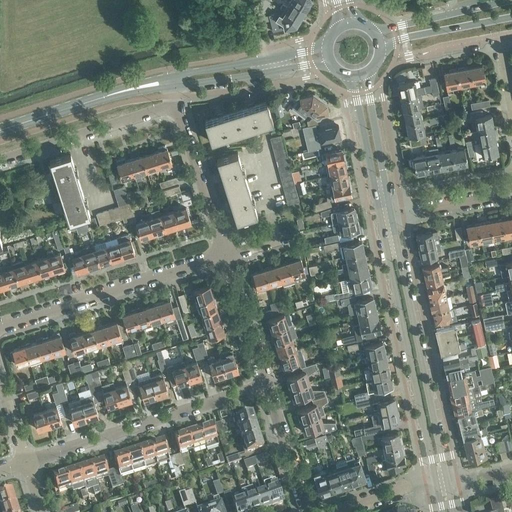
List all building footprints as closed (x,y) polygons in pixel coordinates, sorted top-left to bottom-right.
[(292,0),(292,2),(307,11),(310,7),(309,4),(311,1),(310,0),(292,0)] [(304,16),(307,11),(292,2),(288,7),(283,4),(280,8),(286,12),(286,11),(300,20),(302,17),(304,16)] [(300,20),(286,11),(286,12),(283,16),(277,13),(269,15),(273,31),(296,26),(298,25),(300,22),(300,20)] [(477,65),(470,67),(473,83),(480,82),(481,87),(486,86),(482,65),(477,66),(477,65)] [(457,69),(460,86),(473,83),(470,67),(469,67),(469,68),(457,70),(457,69)] [(460,86),(457,69),(449,71),(449,72),(445,72),(444,72),(448,93),(453,92),(452,87),(460,86)] [(417,94),(432,91),(438,90),(435,78),(429,79),(431,85),(415,89),(414,81),(405,83),(404,82),(399,83),(399,85),(398,85),(400,98),(417,95),(417,94)] [(300,97),(301,103),(298,100),(293,107),(305,117),(309,112),(320,97),(315,94),(300,97)] [(403,111),(419,107),(417,95),(400,98),(402,103),(401,103),(402,110),(403,109),(403,111)] [(442,97),(445,108),(451,107),(448,95),(442,97)] [(326,102),(320,97),(309,112),(313,115),(312,117),(314,118),(319,117),(322,113),(328,112),(326,102)] [(477,108),(490,106),(489,100),(476,102),(477,108)] [(253,104),(250,105),(248,106),(249,107),(235,111),(242,132),(273,122),(267,101),(253,105),(253,104)] [(283,115),(280,104),(273,105),(277,117),(283,115)] [(422,120),(419,107),(403,111),(404,116),(405,122),(406,122),(406,123),(422,120)] [(477,130),(493,127),(492,122),(493,122),(492,116),(491,116),(491,114),(483,116),(482,110),(470,112),(471,118),(475,117),(477,130)] [(242,132),(235,111),(222,115),(222,114),(218,115),(218,116),(204,121),(211,142),(242,132)] [(425,133),(422,120),(406,123),(407,129),(406,129),(407,132),(408,135),(408,136),(425,133)] [(342,134),(341,132),(341,131),(340,130),(338,125),(318,129),(319,132),(321,142),(341,137),(341,136),(342,134)] [(477,130),(480,143),(496,140),(495,135),(494,129),(493,127),(477,130)] [(272,144),(283,141),(282,135),(270,138),(272,144)] [(423,144),(422,137),(412,139),(413,146),(423,144)] [(496,140),(480,143),(482,156),(492,155),(492,157),(497,156),(497,153),(498,153),(496,140)] [(283,141),(272,144),(273,150),(285,147),(283,141)] [(285,147),(273,150),(275,156),(287,153),(285,147)] [(167,148),(155,152),(160,167),(172,163),(167,148)] [(320,154),(318,148),(312,150),(301,152),(303,158),(320,154)] [(468,164),(465,148),(451,150),(454,166),(460,165),(460,166),(466,165),(466,164),(468,164)] [(327,158),(328,163),(346,160),(345,154),(343,154),(342,149),(322,153),(323,158),(327,158)] [(454,166),(451,150),(438,152),(441,169),(447,168),(453,167),(453,166),(454,166)] [(160,167),(155,152),(142,156),(147,171),(160,167)] [(441,169),(438,152),(426,155),(429,171),(434,170),(434,171),(441,169)] [(59,191),(81,184),(71,153),(50,160),(54,173),(53,174),(54,178),(55,178),(59,191)] [(223,177),(227,190),(248,184),(238,153),(217,159),(221,173),(220,173),(221,177),(223,177)] [(287,153),(275,156),(277,162),(288,159),(287,153)] [(413,157),(413,158),(410,159),(411,165),(414,165),(416,173),(417,173),(417,176),(424,175),(424,172),(429,171),(426,155),(413,157)] [(142,156),(130,160),(135,175),(136,180),(142,178),(141,173),(147,171),(142,156)] [(288,159),(277,162),(278,168),(290,165),(288,159)] [(135,175),(130,160),(117,164),(122,179),(135,175)] [(328,171),(329,175),(347,172),(346,167),(347,166),(346,160),(328,163),(330,170),(328,171)] [(290,165),(278,168),(280,174),(291,171),(290,165)] [(291,171),(280,174),(281,180),(293,177),(292,172),(291,171)] [(328,180),(329,187),(351,183),(349,176),(348,176),(347,172),(329,175),(330,180),(328,180)] [(165,180),(167,186),(178,183),(176,177),(165,180)] [(293,177),(281,180),(283,186),(295,183),(294,180),(293,177)] [(306,192),(303,180),(301,181),(296,182),(299,194),(306,192)] [(295,183),(283,186),(285,192),(296,189),(295,183)] [(330,199),(351,194),(350,189),(352,189),(351,183),(329,187),(330,193),(326,193),(328,199),(314,204),(315,207),(313,208),(314,211),(316,210),(332,205),(330,199)] [(90,215),(81,184),(59,191),(64,204),(62,204),(64,209),(65,209),(69,222),(90,215)] [(248,184),(227,190),(231,203),(230,204),(230,206),(231,208),(232,208),(237,221),(257,215),(248,184)] [(113,189),(115,195),(127,191),(125,185),(113,189)] [(179,185),(167,189),(169,195),(181,191),(179,185)] [(296,189),(285,192),(286,198),(298,195),(296,189)] [(117,201),(129,197),(127,191),(115,195),(117,201)] [(298,195),(286,198),(288,205),(299,202),(298,195)] [(119,206),(125,204),(130,202),(129,197),(117,201),(119,206)] [(130,202),(125,204),(130,223),(136,221),(134,214),(130,202)] [(338,216),(339,222),(357,218),(356,218),(358,216),(357,213),(355,213),(354,207),(350,208),(348,202),(320,211),(321,216),(331,214),(332,217),(338,216)] [(119,206),(123,217),(125,224),(130,223),(125,204),(119,206)] [(117,219),(123,217),(119,206),(113,208),(117,219)] [(186,207),(174,211),(179,226),(184,225),(190,223),(190,222),(191,222),(186,207)] [(113,208),(108,210),(111,221),(117,219),(113,208)] [(102,212),(106,223),(111,221),(108,210),(102,212)] [(174,211),(161,215),(166,230),(179,226),(174,211)] [(100,225),(106,223),(102,212),(96,213),(100,225)] [(161,215),(149,219),(154,234),(166,230),(161,215)] [(511,216),(501,219),(505,237),(511,235),(511,237),(511,216)] [(85,220),(87,225),(96,222),(95,217),(85,220)] [(340,234),(348,232),(351,231),(359,229),(358,224),(359,223),(358,220),(357,220),(357,218),(339,222),(332,224),(334,231),(339,230),(340,234)] [(505,237),(501,219),(501,218),(500,218),(501,219),(499,220),(498,219),(497,219),(498,220),(490,221),(493,239),(505,237)] [(154,234),(149,219),(136,223),(141,238),(141,239),(148,237),(148,236),(154,234)] [(493,239),(490,221),(490,220),(489,220),(489,221),(487,222),(487,221),(486,221),(486,222),(478,223),(482,241),(493,239)] [(482,241),(478,223),(477,223),(477,224),(475,224),(475,223),(474,223),(474,224),(467,226),(470,243),(482,241)] [(463,239),(461,227),(455,228),(457,240),(463,239)] [(58,249),(64,247),(58,229),(52,231),(58,249)] [(419,247),(440,243),(437,231),(417,236),(418,241),(420,247),(419,247)] [(117,237),(106,241),(112,261),(123,257),(118,242),(117,237)] [(130,238),(118,242),(123,257),(135,253),(130,238)] [(112,261),(106,241),(94,245),(100,264),(112,261)] [(345,250),(346,256),(364,252),(364,251),(365,251),(364,246),(363,247),(362,241),(354,243),(354,242),(351,243),(345,245),(345,243),(340,244),(339,241),(323,245),(325,251),(342,247),(343,251),(345,250)] [(440,243),(419,247),(419,248),(420,248),(421,254),(422,259),(438,256),(437,251),(441,250),(440,243)] [(83,248),(83,249),(89,268),(100,264),(94,245),(83,248)] [(467,261),(473,260),(471,248),(465,250),(466,255),(467,261)] [(60,252),(53,254),(52,249),(47,251),(49,256),(53,271),(65,267),(60,252)] [(89,268),(83,249),(71,253),(77,272),(89,268)] [(450,258),(459,256),(466,255),(465,250),(465,249),(449,252),(450,258)] [(342,268),(349,267),(366,263),(365,258),(366,257),(366,254),(364,254),(364,252),(346,256),(348,263),(341,264),(342,268)] [(307,278),(301,257),(300,254),(293,256),(294,258),(288,260),(295,282),(307,278)] [(459,256),(461,267),(468,265),(467,261),(466,255),(459,256)] [(37,260),(42,276),(49,274),(48,273),(53,271),(49,256),(37,260)] [(497,258),(485,260),(486,267),(498,264),(497,258)] [(13,263),(14,267),(19,283),(26,281),(25,280),(30,279),(25,263),(24,260),(13,263)] [(42,276),(37,260),(25,263),(30,279),(35,277),(35,278),(42,276)] [(295,282),(288,260),(282,262),(283,263),(277,265),(282,281),(283,285),(295,282)] [(509,275),(511,273),(511,261),(500,264),(501,269),(507,268),(509,275)] [(349,267),(351,278),(368,274),(368,273),(370,272),(369,269),(367,268),(366,263),(349,267)] [(439,263),(423,266),(423,267),(422,269),(423,272),(424,272),(425,275),(449,270),(448,266),(440,267),(439,263)] [(282,281),(277,265),(271,267),(271,265),(265,267),(270,285),(282,281)] [(308,266),(310,275),(318,273),(316,265),(308,266)] [(468,265),(461,267),(464,278),(471,276),(468,265)] [(19,283),(14,267),(2,271),(7,286),(12,285),(19,283)] [(270,285),(265,267),(259,269),(260,271),(253,273),(254,273),(251,274),(253,282),(252,282),(255,289),(270,285)] [(449,270),(425,275),(426,278),(425,280),(426,283),(427,283),(427,284),(443,281),(442,276),(450,274),(449,270)] [(506,288),(511,286),(511,273),(509,275),(510,281),(508,281),(508,282),(497,285),(498,290),(506,288)] [(368,274),(351,278),(346,279),(349,290),(334,294),(335,299),(355,294),(354,289),(371,285),(370,280),(371,279),(370,276),(369,275),(368,274)] [(476,289),(480,288),(482,288),(481,281),(474,282),(476,289)] [(198,302),(215,297),(213,291),(212,291),(210,285),(194,290),(198,302)] [(430,301),(446,297),(444,285),(427,289),(430,301)] [(473,291),(467,292),(469,302),(475,300),(473,291)] [(178,295),(182,307),(188,305),(184,293),(178,295)] [(478,294),(480,305),(486,304),(484,293),(478,294)] [(217,308),(215,303),(216,302),(215,297),(198,302),(201,313),(217,308)] [(432,312),(433,312),(449,309),(446,297),(430,301),(429,301),(432,312)] [(158,302),(163,319),(175,315),(170,299),(164,301),(163,300),(158,302)] [(357,308),(358,313),(376,309),(377,308),(376,305),(375,304),(374,299),(354,303),(356,308),(357,308)] [(279,313),(278,307),(276,302),(275,300),(273,300),(274,302),(270,304),(272,309),(266,311),(267,317),(279,313)] [(146,307),(151,322),(163,319),(158,302),(152,303),(152,305),(146,307)] [(476,302),(469,304),(472,316),(479,314),(476,302)] [(134,309),(139,326),(151,322),(146,307),(140,308),(140,307),(134,309)] [(201,313),(205,325),(222,320),(220,314),(219,315),(217,308),(201,313)] [(449,309),(433,312),(435,324),(457,319),(454,308),(449,309)] [(139,326),(134,309),(129,311),(129,312),(123,314),(128,330),(139,326)] [(358,313),(361,324),(378,320),(378,319),(377,316),(379,315),(378,312),(376,311),(376,309),(358,313)] [(308,320),(314,318),(313,312),(312,313),(311,311),(309,311),(310,313),(306,314),(308,320)] [(288,313),(268,319),(268,320),(267,321),(266,322),(267,326),(269,327),(270,327),(272,332),(288,327),(288,326),(292,325),(288,313)] [(484,324),(505,320),(503,313),(483,317),(484,324)] [(176,318),(183,339),(189,337),(182,316),(176,318)] [(222,320),(205,325),(209,337),(225,332),(223,326),(224,326),(222,320)] [(378,320),(361,324),(362,329),(360,329),(361,334),(381,330),(380,325),(381,324),(380,321),(378,320)] [(471,322),(474,333),(483,331),(480,320),(471,322)] [(505,320),(484,324),(485,330),(506,326),(505,320)] [(105,324),(110,341),(122,337),(117,322),(111,324),(110,322),(105,324)] [(464,323),(437,329),(439,340),(457,336),(455,327),(458,326),(458,328),(462,327),(462,328),(465,327),(464,323)] [(94,329),(98,345),(110,341),(105,324),(99,326),(99,327),(94,329)] [(272,332),(276,343),(292,337),(288,327),(272,332)] [(198,338),(195,328),(189,330),(192,340),(198,338)] [(81,331),(87,348),(98,345),(94,329),(87,331),(87,329),(81,331)] [(87,348),(81,331),(75,333),(76,335),(70,337),(75,352),(87,348)] [(483,331),(474,333),(477,345),(485,343),(483,331)] [(59,332),(53,334),(53,335),(48,337),(54,354),(66,350),(60,334),(60,335),(59,332)] [(214,336),(217,344),(219,343),(219,341),(227,338),(226,332),(214,336)] [(343,343),(358,340),(357,334),(342,337),(343,343)] [(457,336),(439,340),(439,342),(438,342),(439,348),(440,347),(441,352),(466,347),(465,342),(459,344),(457,336)] [(37,342),(42,358),(54,354),(48,337),(43,339),(42,337),(36,339),(37,342)] [(276,343),(280,355),(296,349),(292,337),(276,343)] [(198,346),(201,358),(207,356),(203,341),(197,343),(198,346)] [(25,344),(30,361),(42,358),(37,342),(31,344),(30,343),(25,344)] [(137,342),(134,343),(129,344),(132,356),(141,353),(137,342)] [(360,348),(358,342),(347,345),(348,351),(360,348)] [(367,357),(385,353),(385,352),(386,351),(385,348),(384,347),(383,342),(363,346),(364,351),(366,350),(367,357)] [(13,350),(14,350),(11,351),(13,359),(16,358),(18,365),(30,361),(25,344),(19,346),(19,348),(13,350)] [(132,356),(129,344),(123,346),(126,358),(132,356)] [(475,348),(477,354),(477,357),(488,355),(486,345),(475,348)] [(201,358),(198,346),(192,348),(196,359),(201,358)] [(300,348),(296,349),(280,355),(284,367),(291,364),(293,370),(301,367),(306,366),(300,348)] [(167,369),(163,357),(161,350),(156,351),(158,359),(157,359),(161,371),(167,369)] [(221,358),(226,374),(238,371),(232,350),(226,352),(227,356),(221,358)] [(370,368),(387,364),(386,359),(387,358),(387,355),(385,354),(385,353),(367,357),(370,368)] [(490,354),(492,366),(499,365),(497,353),(490,354)] [(466,357),(458,359),(457,354),(443,357),(443,358),(442,359),(442,362),(444,363),(445,366),(473,360),(478,359),(477,357),(477,354),(472,355),(466,357)] [(208,357),(215,378),(226,374),(221,358),(215,360),(214,356),(208,357)] [(74,362),(77,373),(83,372),(79,360),(74,362)] [(156,397),(149,376),(143,378),(138,380),(137,378),(133,367),(132,367),(130,360),(126,361),(128,369),(134,389),(140,387),(144,401),(156,397)] [(474,364),(473,360),(445,366),(447,375),(446,375),(446,376),(469,370),(468,366),(474,364)] [(179,385),(186,382),(190,381),(185,365),(184,361),(177,363),(179,367),(173,369),(179,385)] [(196,361),(185,365),(190,381),(202,377),(196,361)] [(77,373),(74,362),(68,364),(72,375),(77,373)] [(316,363),(315,363),(306,366),(301,367),(303,372),(287,377),(288,381),(287,382),(289,388),(290,388),(291,389),(310,383),(307,375),(318,368),(316,363)] [(328,366),(330,376),(330,377),(340,374),(338,363),(327,365),(328,366)] [(366,380),(390,375),(389,374),(391,372),(390,370),(388,369),(387,364),(370,368),(364,369),(366,380)] [(450,391),(450,392),(472,387),(471,386),(479,384),(494,381),(491,369),(490,365),(469,370),(446,376),(447,376),(450,391)] [(126,384),(115,388),(120,403),(132,400),(129,391),(134,389),(128,369),(122,370),(126,382),(126,384)] [(156,374),(149,376),(156,397),(168,393),(162,372),(156,374)] [(343,385),(340,374),(330,377),(332,388),(343,385)] [(48,375),(35,379),(36,381),(37,386),(50,382),(48,377),(48,375)] [(92,377),(93,380),(97,391),(103,389),(108,407),(120,403),(115,388),(114,384),(102,388),(98,375),(92,377)] [(370,380),(372,385),(373,390),(379,389),(379,390),(385,389),(384,388),(392,386),(391,381),(392,381),(391,375),(390,375),(366,380),(366,381),(370,380)] [(97,391),(93,380),(87,382),(91,393),(97,391)] [(26,390),(37,386),(36,381),(24,384),(26,390)] [(58,391),(61,403),(67,401),(64,389),(63,390),(60,382),(55,384),(58,391)] [(310,395),(312,400),(326,395),(324,390),(312,391),(310,383),(291,389),(291,390),(290,390),(292,396),(293,396),(294,400),(310,395)] [(472,387),(450,392),(452,402),(469,399),(482,396),(480,390),(479,384),(471,386),(472,387)] [(37,390),(26,393),(28,399),(39,395),(37,390)] [(61,403),(58,391),(52,393),(56,405),(61,403)] [(356,400),(370,397),(368,391),(355,394),(356,400)] [(500,393),(497,394),(500,404),(500,405),(506,404),(503,392),(500,393)] [(81,403),(86,419),(98,416),(92,395),(86,397),(87,401),(81,403)] [(328,401),(326,395),(312,400),(314,405),(297,410),(299,414),(297,415),(299,421),(301,420),(301,422),(320,415),(325,414),(322,405),(328,401)] [(370,397),(356,400),(357,406),(371,403),(370,397)] [(378,407),(379,413),(397,409),(398,409),(397,402),(395,403),(394,398),(387,399),(381,400),(381,401),(373,402),(374,407),(378,407)] [(469,399),(452,402),(455,413),(471,409),(490,405),(489,400),(470,404),(469,399)] [(86,419),(81,403),(75,405),(74,401),(68,403),(75,423),(86,419)] [(45,410),(50,426),(61,422),(56,407),(45,410)] [(482,408),(457,415),(458,420),(457,421),(458,427),(477,422),(475,413),(477,412),(477,414),(483,413),(482,408)] [(397,409),(379,413),(381,419),(379,420),(380,425),(399,420),(398,415),(399,414),(399,411),(397,411),(397,409)] [(50,426),(45,410),(33,414),(38,430),(50,426)] [(238,423),(240,429),(256,424),(252,412),(234,418),(236,424),(238,423)] [(322,422),(320,415),(301,422),(300,423),(302,429),(303,429),(305,433),(321,428),(322,432),(337,428),(335,422),(322,422)] [(215,424),(219,436),(228,433),(226,427),(223,428),(221,422),(215,424)] [(477,422),(458,427),(460,433),(462,434),(463,438),(476,435),(487,432),(486,427),(481,428),(481,430),(479,430),(477,422)] [(240,429),(244,440),(260,435),(256,424),(240,429)] [(219,445),(212,425),(200,429),(205,446),(206,449),(219,445)] [(375,425),(351,430),(353,436),(376,431),(375,425)] [(205,446),(200,429),(187,433),(193,450),(205,446)] [(360,435),(361,440),(377,437),(376,431),(360,435)] [(193,450),(187,433),(175,437),(180,453),(187,450),(187,452),(193,450)] [(382,441),(384,448),(403,443),(402,443),(401,437),(399,438),(398,433),(379,437),(380,442),(382,441)] [(464,450),(483,444),(488,443),(486,434),(477,437),(476,435),(463,438),(465,444),(462,446),(464,450)] [(260,435),(244,440),(246,447),(243,448),(245,453),(264,447),(260,435)] [(364,453),(361,440),(360,435),(354,436),(359,455),(364,453)] [(317,445),(314,437),(305,440),(307,448),(317,445)] [(508,438),(503,440),(506,450),(511,449),(508,438)] [(503,440),(497,441),(500,452),(506,450),(503,440)] [(163,441),(151,445),(157,465),(170,461),(176,480),(181,478),(180,472),(175,456),(168,459),(168,457),(168,456),(163,441)] [(384,448),(386,459),(403,455),(402,452),(404,452),(402,444),(403,444),(403,443),(384,448)] [(483,444),(464,450),(464,454),(468,454),(469,460),(478,458),(482,460),(484,456),(486,456),(483,444)] [(151,445),(139,449),(145,469),(157,465),(151,445)] [(145,469),(139,449),(127,453),(133,473),(145,469)] [(133,473),(127,453),(114,457),(118,468),(112,470),(118,487),(123,486),(121,477),(133,473)] [(266,454),(255,458),(258,464),(268,461),(266,454)] [(181,455),(175,456),(180,472),(183,471),(181,467),(184,466),(181,455)] [(226,459),(228,465),(241,460),(239,455),(226,459)] [(403,455),(386,459),(382,459),(385,470),(401,467),(401,463),(405,462),(404,461),(405,460),(405,457),(403,456),(403,455)] [(346,459),(347,460),(348,466),(354,483),(356,482),(357,483),(360,482),(361,481),(366,479),(359,459),(355,460),(354,457),(346,459)] [(255,458),(244,462),(246,468),(258,464),(255,458)] [(111,489),(118,487),(112,470),(106,472),(103,460),(90,464),(95,480),(107,476),(111,489)] [(377,476),(373,461),(367,462),(369,468),(372,478),(377,476)] [(90,464),(78,468),(83,484),(85,490),(92,488),(95,495),(99,493),(97,486),(95,480),(90,464)] [(337,466),(326,470),(333,490),(338,489),(339,489),(342,488),(343,487),(344,487),(338,470),(337,466)] [(348,466),(338,470),(344,487),(345,486),(346,487),(349,486),(350,485),(354,483),(348,466)] [(78,468),(66,472),(71,488),(83,484),(78,468)] [(326,470),(315,474),(322,494),(327,492),(328,493),(331,492),(332,491),(333,490),(326,470)] [(71,488),(66,472),(53,476),(55,484),(53,485),(55,492),(58,491),(58,492),(71,488)] [(214,483),(218,496),(223,494),(219,482),(214,483)] [(272,488),(267,490),(272,507),(273,507),(274,508),(277,506),(278,505),(283,504),(276,484),(271,485),(272,488)] [(0,493),(0,501),(2,507),(16,503),(12,489),(0,493)] [(255,494),(261,511),(262,511),(263,511),(266,510),(267,509),(272,507),(267,490),(255,494)] [(190,505),(186,493),(185,491),(180,493),(184,507),(190,505)] [(190,505),(196,503),(192,491),(186,493),(190,505)] [(248,511),(244,498),(238,500),(237,497),(232,499),(229,492),(223,494),(228,508),(234,506),(236,511),(248,511)] [(255,494),(244,498),(248,511),(259,511),(260,511),(261,511),(255,494)] [(503,511),(501,500),(490,503),(492,511),(503,511)] [(223,511),(220,501),(209,505),(211,511),(223,511)] [(19,511),(16,503),(2,507),(0,508),(1,511),(19,511)] [(170,503),(164,505),(165,511),(167,511),(173,510),(170,503)]
